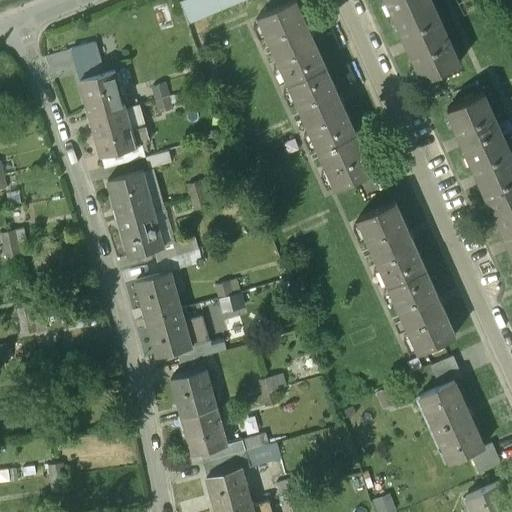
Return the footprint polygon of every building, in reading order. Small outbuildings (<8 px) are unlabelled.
[(184,0),(179,2),(187,23),(244,0),(184,0)] [(290,0),(271,8),(259,14),(289,80),(325,64),(296,0),(290,0)] [(267,0),(271,8),(290,0),(267,0)] [(388,0),(394,13),(422,0),(388,0)] [(429,0),(422,0),(394,13),(423,78),(458,63),(429,0)] [(325,64),(289,80),(319,146),(355,130),(325,64)] [(114,69),(80,79),(91,117),(124,107),(114,69)] [(165,82),(152,86),(156,98),(168,95),(165,82)] [(483,92),(448,107),(465,145),(500,129),(483,92)] [(168,95),(156,98),(160,111),(172,108),(168,95)] [(124,107),(91,117),(101,154),(135,145),(124,107)] [(511,155),(500,129),(465,145),(495,211),(511,203),(511,155)] [(355,130),(319,146),(336,185),(372,169),(355,130)] [(141,169),(108,179),(119,217),(152,207),(141,169)] [(200,180),(187,183),(190,196),(204,192),(200,180)] [(204,192),(190,196),(194,209),(207,205),(204,192)] [(424,266),(394,199),(360,214),(390,281),(424,266)] [(511,203),(495,211),(511,248),(511,203)] [(152,207),(119,217),(130,255),(163,246),(152,207)] [(15,231),(1,234),(6,260),(20,258),(15,231)] [(424,266),(390,281),(419,347),(453,332),(424,266)] [(170,272),(138,281),(147,316),(180,308),(170,272)] [(228,280),(215,284),(219,297),(232,293),(228,280)] [(232,293),(219,297),(222,310),(236,306),(232,293)] [(31,308),(18,310),(23,336),(37,333),(31,308)] [(180,308),(147,316),(158,355),(208,341),(201,315),(183,320),(180,308)] [(452,354),(431,364),(440,385),(454,379),(462,375),(452,354)] [(206,369),(172,378),(182,415),(216,406),(206,369)] [(271,376),(258,380),(262,392),(275,389),(271,376)] [(484,445),(454,379),(440,385),(420,394),(450,460),(470,451),(484,445)] [(47,383),(33,386),(39,412),(53,409),(47,383)] [(275,389),(262,392),(266,405),(279,401),(275,389)] [(216,406),(182,415),(192,452),(200,450),(226,443),(216,406)] [(200,450),(203,463),(247,451),(243,439),(226,443),(200,450)] [(484,445),(470,451),(479,471),(501,462),(492,441),(484,445)] [(203,463),(207,476),(241,466),(250,463),(247,451),(203,463)] [(63,463),(49,465),(53,492),(67,490),(63,463)] [(241,466),(207,476),(216,511),(220,511),(251,503),(241,466)] [(299,476),(286,479),(289,493),(303,489),(299,476)] [(511,511),(511,509),(499,481),(466,496),(473,511),(511,511)] [(272,511),(269,499),(251,503),(253,511),(272,511)] [(253,511),(251,503),(220,511),(253,511)]
